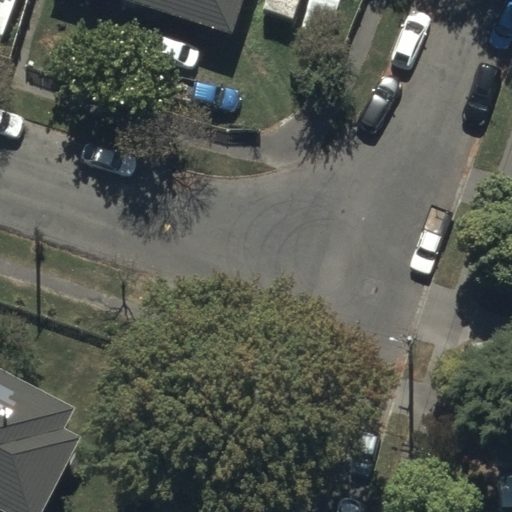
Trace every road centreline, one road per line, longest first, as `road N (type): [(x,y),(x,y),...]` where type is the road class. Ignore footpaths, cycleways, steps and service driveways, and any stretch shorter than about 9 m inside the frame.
road 1 (residential): [(0,170),(364,288)]
road 2 (residential): [(468,0),(364,288)]
road 3 (residential): [(364,288),(303,511)]
